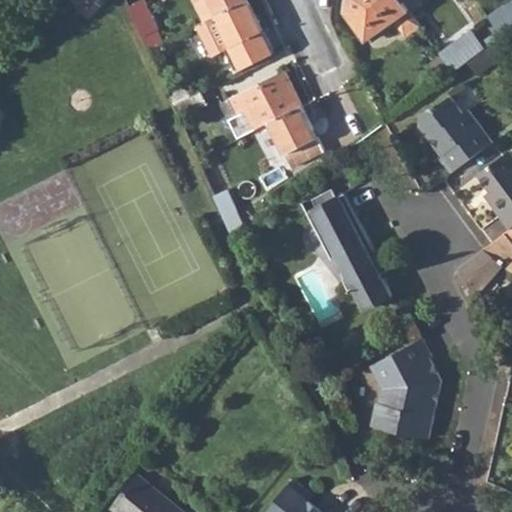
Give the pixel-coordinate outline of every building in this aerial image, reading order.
[(144,0),(132,6),(145,35),(157,29),(144,0)] [(246,0),(207,20),(197,25),(213,55),(230,47),(241,70),(276,54),(249,0),(246,0)] [(201,0),(198,2),(207,20),(246,0),(201,0)] [(411,9),(405,0),(404,0),(348,0),(347,10),(367,39),(395,20),(407,36),(422,26),(411,9)] [(511,29),(511,3),(491,19),(502,36),(511,29)] [(145,35),(151,48),(163,42),(157,29),(145,35)] [(474,32),(442,55),(454,72),(486,49),(474,32)] [(303,106),(286,73),(229,101),(246,134),(258,128),(270,122),(303,106)] [(201,79),(206,88),(214,84),(209,75),(201,79)] [(175,103),(202,90),(206,88),(201,79),(200,78),(190,83),(189,80),(169,90),(175,103)] [(202,90),(175,103),(182,118),(209,105),(202,90)] [(443,155),(441,157),(452,172),(492,143),(469,110),(463,115),(450,97),(436,107),(432,107),(419,116),(418,126),(429,141),(431,140),(443,155)] [(303,106),(270,122),(293,167),(325,152),(303,106)] [(511,225),(511,156),(508,152),(478,174),(495,196),(490,200),(511,227),(511,225)] [(334,187),(314,198),(318,206),(309,211),(334,258),(345,251),(349,259),(374,246),(359,216),(360,215),(348,191),(339,196),(334,187)] [(228,191),(216,196),(234,237),(244,229),(228,191)] [(511,239),(506,230),(484,248),(507,266),(511,260),(511,239)] [(374,246),(349,259),(359,277),(349,282),(354,291),(357,289),(366,309),(393,294),(380,269),(385,267),(374,246)] [(426,339),(374,366),(387,390),(384,404),(381,403),(376,427),(432,440),(444,381),(431,358),(434,357),(426,339)] [(185,511),(186,511),(139,474),(112,507),(117,511),(185,511)] [(336,511),(333,509),(325,508),(314,501),(318,494),(296,478),(268,511),(336,511)]
